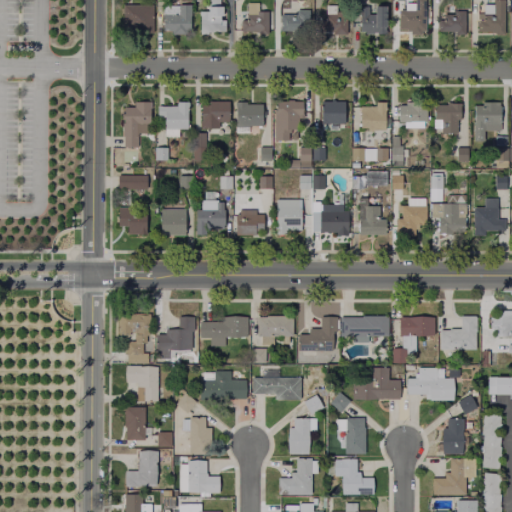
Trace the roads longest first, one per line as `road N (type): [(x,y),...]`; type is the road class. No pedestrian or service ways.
road 1 (residential): [(88,511),(92,0)]
road 2 (residential): [(92,70),(511,68)]
road 3 (tertiary): [(110,276),(511,275)]
